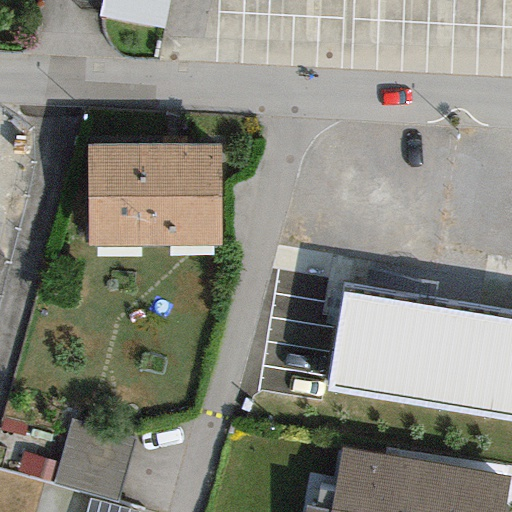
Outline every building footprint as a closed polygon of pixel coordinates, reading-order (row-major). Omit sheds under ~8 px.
[(101,0),(99,14),(166,26),(170,0),(101,0)] [(216,145),(81,147),(83,246),(218,244),(216,145)] [(511,316),(339,290),(323,391),(511,420),(511,316)] [(116,493),(131,438),(69,421),(55,476),(116,493)] [(504,511),(510,482),(338,452),(327,511),(504,511)]
